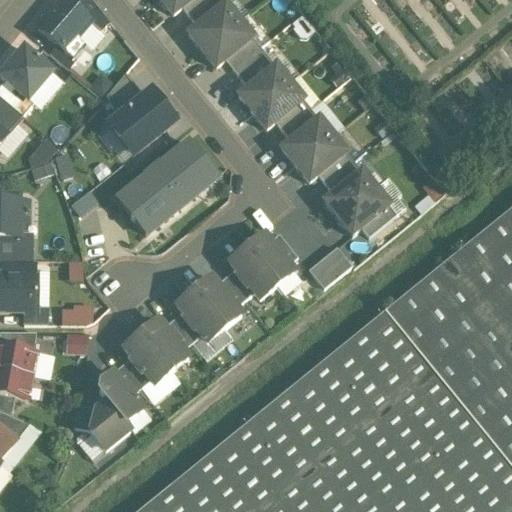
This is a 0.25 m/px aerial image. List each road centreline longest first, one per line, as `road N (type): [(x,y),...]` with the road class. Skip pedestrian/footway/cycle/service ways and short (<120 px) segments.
road 1 (residential): [(108,0),(259,193)]
road 2 (residential): [(259,193),(133,296)]
